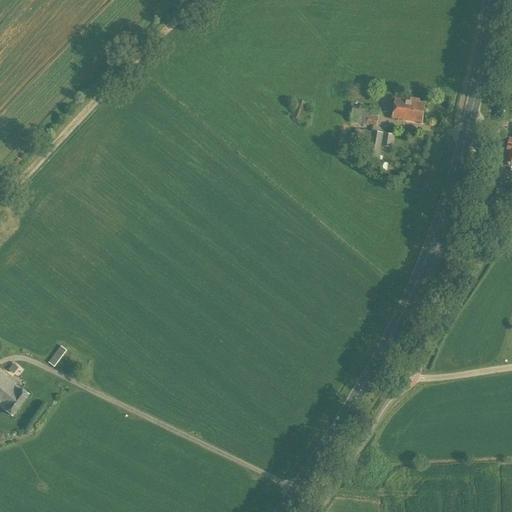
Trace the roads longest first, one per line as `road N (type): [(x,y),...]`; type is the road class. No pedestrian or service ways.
road 1 (primary): [(377,360),(435,234),(496,0)]
road 2 (unknown): [(296,489),(27,362),(0,364)]
road 3 (track): [(0,196),(150,38),(198,0)]
road 4 (primary): [(282,511),(377,360)]
road 5 (unclassified): [(377,360),(416,378),(511,367)]
